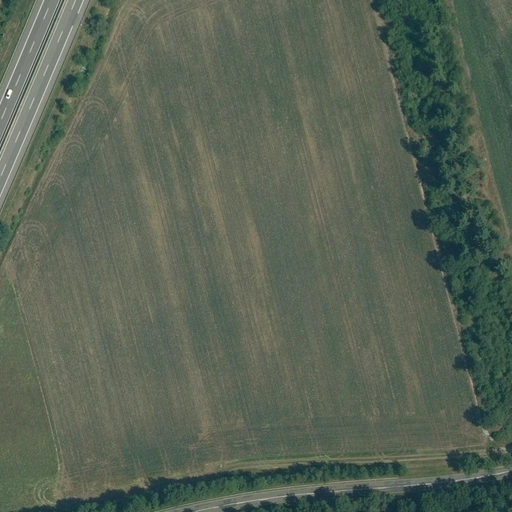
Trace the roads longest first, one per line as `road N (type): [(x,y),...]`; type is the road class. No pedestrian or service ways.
road 1 (tertiary): [(511,470),(197,511)]
road 2 (track): [(511,446),(248,470)]
road 3 (motorway): [(0,179),(75,0)]
road 4 (motorway): [(52,0),(0,125)]
